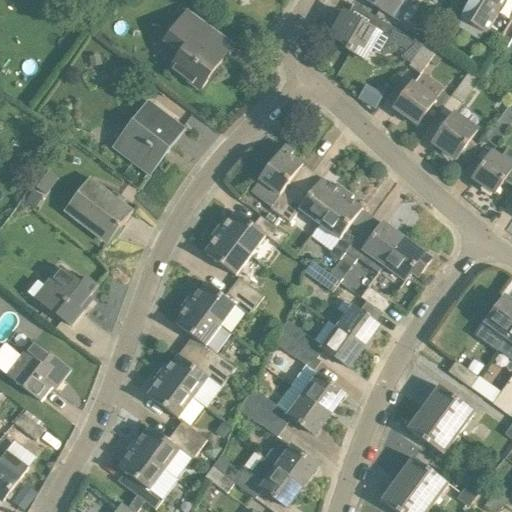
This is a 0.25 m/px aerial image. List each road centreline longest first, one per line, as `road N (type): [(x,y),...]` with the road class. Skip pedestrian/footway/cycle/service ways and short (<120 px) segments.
road 1 (residential): [(58,511),(110,414),(176,235),(310,79)]
road 2 (residential): [(345,511),(369,430),(482,237)]
road 3 (residential): [(482,237),(310,79)]
